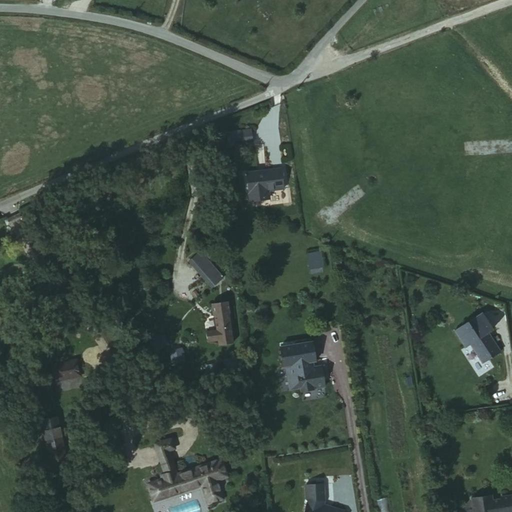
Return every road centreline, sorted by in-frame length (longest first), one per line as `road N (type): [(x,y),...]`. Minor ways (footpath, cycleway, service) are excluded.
road 1 (unclassified): [(0,203),(284,84)]
road 2 (unclassified): [(0,7),(108,17),(284,84)]
road 3 (unclassified): [(307,70),(500,0)]
